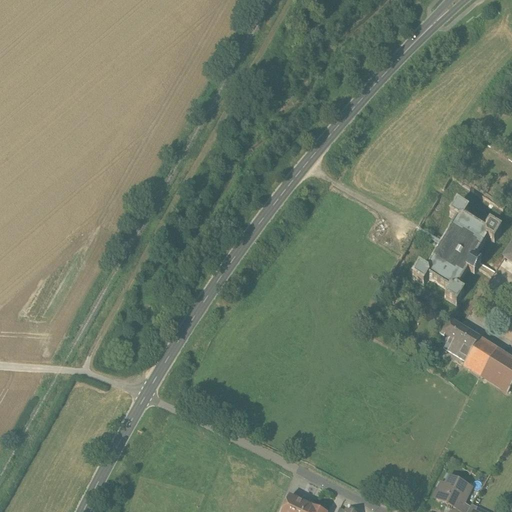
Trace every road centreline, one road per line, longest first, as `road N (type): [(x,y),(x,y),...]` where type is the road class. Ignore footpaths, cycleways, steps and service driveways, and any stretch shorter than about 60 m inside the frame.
road 1 (tertiary): [(431,25),(290,184),(200,306),(84,511)]
road 2 (track): [(0,366),(84,374),(144,398)]
